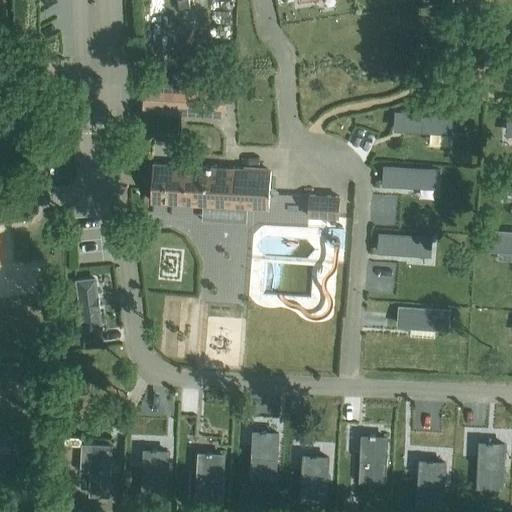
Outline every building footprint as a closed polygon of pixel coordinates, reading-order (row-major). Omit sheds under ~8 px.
[(228,87),(146,81),(144,109),(225,115),(228,87)] [(394,129),(454,130),(454,110),(395,109),(394,129)] [(32,136),(31,159),(55,160),(56,137),(32,136)] [(269,167),(153,164),(152,200),(268,204),(269,167)] [(310,193),(309,216),(340,218),(342,195),(310,193)] [(511,228),(486,228),(485,248),(511,248),(511,228)] [(76,279),(83,331),(104,328),(97,276),(76,279)] [(399,304),(399,324),(451,325),(451,305),(399,304)] [(82,436),(65,436),(65,445),(82,445),(82,436)] [(359,480),(385,481),(387,438),(361,436),(359,480)] [(199,449),(197,490),(224,491),(226,450),(199,449)]
